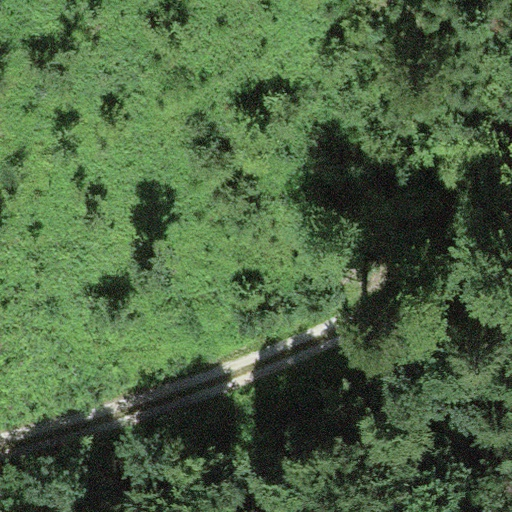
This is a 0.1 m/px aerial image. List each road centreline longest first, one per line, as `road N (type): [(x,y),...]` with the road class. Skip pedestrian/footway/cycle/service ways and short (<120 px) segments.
road 1 (track): [(0,450),(208,385),(511,257)]
road 2 (track): [(511,358),(218,511)]
